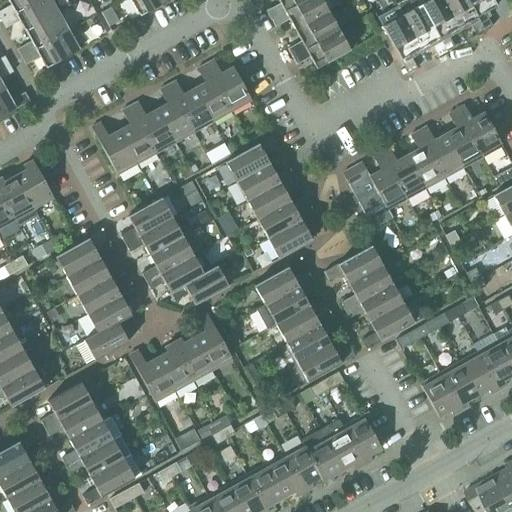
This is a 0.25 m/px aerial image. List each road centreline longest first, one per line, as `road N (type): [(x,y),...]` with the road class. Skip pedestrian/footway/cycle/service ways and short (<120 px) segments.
road 1 (residential): [(511,95),(494,63),(477,58),(340,127),(310,130),(238,8),(216,4)]
road 2 (residential): [(39,105),(216,4)]
road 3 (residential): [(431,474),(362,354)]
